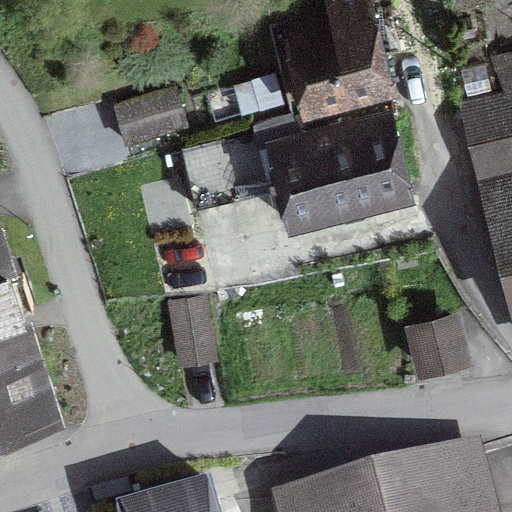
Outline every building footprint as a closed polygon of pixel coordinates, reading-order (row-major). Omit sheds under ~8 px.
[(375,20),(369,0),(329,0),(336,26),(289,39),(306,104),(392,81),(383,49),(399,45),(391,16),(375,20)] [(511,50),(495,57),(508,95),(511,93),(511,50)] [(176,85),(115,103),(126,139),(186,122),(176,85)] [(257,146),(269,143),(300,134),(291,109),(251,122),(253,130),(181,146),(195,205),(269,188),(257,146)] [(391,110),(300,134),(269,143),(288,219),(343,205),(346,217),(362,213),(359,201),(412,187),(391,110)] [(511,162),(479,170),(511,296),(511,295),(511,162)] [(0,423),(52,407),(0,243),(0,423)] [(170,299),(180,358),(214,352),(204,294),(170,299)] [(413,326),(423,365),(463,355),(453,315),(413,326)] [(487,511),(471,447),(283,496),(287,511),(487,511)] [(218,511),(209,482),(116,510),(116,511),(218,511)]
